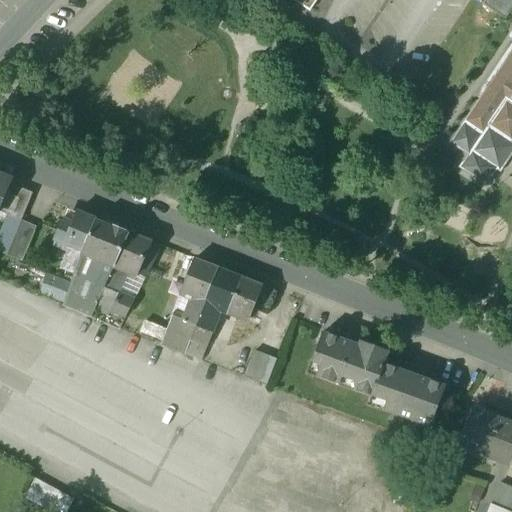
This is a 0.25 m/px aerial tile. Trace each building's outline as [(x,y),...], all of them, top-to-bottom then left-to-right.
[(292,0),(309,11),(316,0),(292,0)] [(511,0),(484,0),(482,4),(505,20),(511,9),(511,0)] [(511,32),(510,33),(510,42),(511,43),(511,44),(476,99),(478,100),(449,145),(466,156),(458,169),(485,187),(496,171),(499,173),(511,153),(511,143),(511,140),(511,32)] [(32,193),(8,184),(0,204),(0,212),(21,221),(32,193)] [(77,211),(72,223),(62,218),(53,239),(82,251),(96,219),(77,211)] [(127,232),(96,219),(82,251),(81,253),(83,253),(101,261),(113,266),(127,232)] [(36,227),(21,221),(7,256),(22,263),(36,227)] [(127,232),(113,266),(128,272),(137,276),(151,242),(127,232)] [(83,253),(74,278),(93,285),(101,261),(83,253)] [(194,259),(181,293),(193,297),(184,320),(196,325),(218,269),(194,259)] [(113,266),(101,261),(93,285),(103,288),(113,266)] [(113,266),(103,288),(117,294),(128,272),(113,266)] [(241,278),(218,269),(196,325),(196,326),(210,332),(211,331),(220,308),(228,312),(241,278)] [(93,285),(74,278),(71,283),(46,273),(38,294),(63,304),(62,307),(90,318),(95,306),(103,288),(93,285)] [(262,286),(241,278),(228,312),(249,320),(262,286)] [(117,294),(103,288),(95,306),(108,313),(109,311),(117,294)] [(133,301),(117,294),(109,311),(125,318),(133,301)] [(172,316),(161,346),(184,354),(190,339),(196,326),(196,325),(184,320),(172,316)] [(145,322),(140,335),(157,341),(161,328),(145,322)] [(210,332),(196,326),(190,339),(207,346),(213,332),(211,331),(210,332)] [(389,352),(360,341),(358,347),(351,344),(351,343),(323,332),(312,360),(321,363),(316,377),(371,396),(368,403),(370,404),(374,394),(379,396),(382,401),(379,409),(422,425),(427,411),(435,414),(445,386),(417,376),(417,378),(410,375),(410,373),(384,364),(389,352)] [(207,346),(190,339),(184,354),(201,361),(207,346)] [(244,378),(266,386),(275,359),(253,351),(244,378)] [(511,424),(472,409),(458,445),(482,455),(485,449),(511,459),(511,424)] [(54,511),(63,494),(34,480),(24,500),(49,511),(54,511)] [(511,488),(497,483),(490,503),(511,511),(511,488)]
